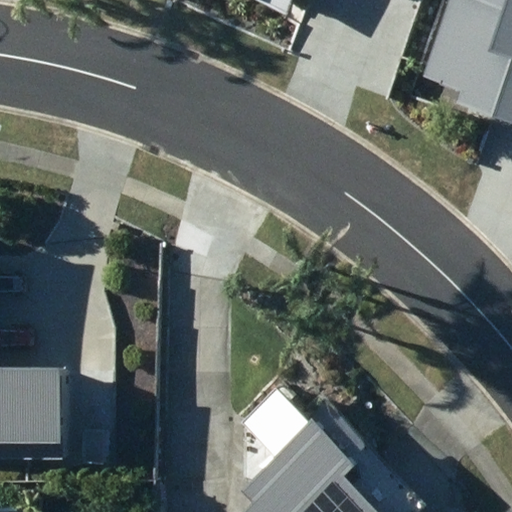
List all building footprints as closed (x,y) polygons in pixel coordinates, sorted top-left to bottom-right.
[(253,0),(288,18),(295,0),(417,0),(421,1),(421,0),(253,0)] [(511,0),(450,0),(423,80),(459,92),(456,102),(511,121),(511,0)] [(0,437),(60,441),(65,362),(0,358),(0,437)] [(268,482),(239,508),(238,511),(396,511),(355,465),(360,461),(320,416),(258,470),(268,482)] [(50,511),(51,500),(0,498),(0,511),(50,511)]
